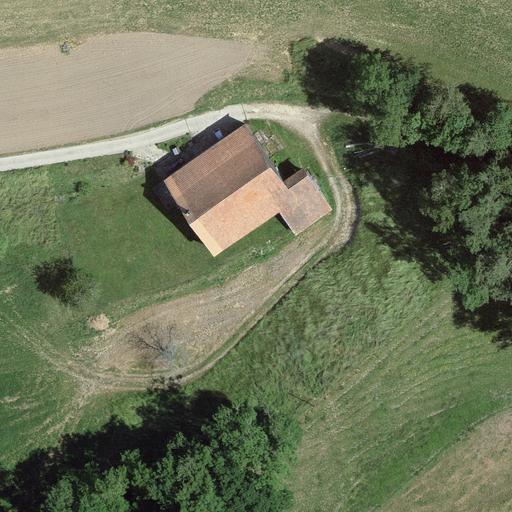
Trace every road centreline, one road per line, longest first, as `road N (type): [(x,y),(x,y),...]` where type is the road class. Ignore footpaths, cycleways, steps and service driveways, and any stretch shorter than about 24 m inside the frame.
road 1 (track): [(295,113),(337,179),(342,224),(213,358),(167,377),(111,375),(44,349),(7,321)]
road 2 (track): [(0,164),(248,112),(337,113),(399,124),(511,165)]
